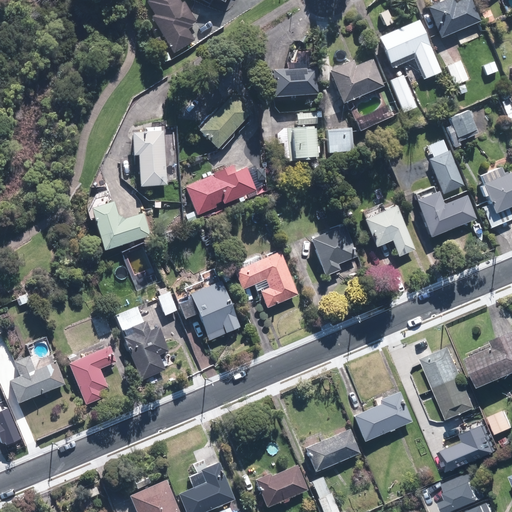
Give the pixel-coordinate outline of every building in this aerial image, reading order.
[(181,3),(179,0),(149,0),(156,13),(153,15),(173,51),(195,40),(191,33),(189,28),(198,23),(186,1),(181,3)] [(441,0),(428,6),(441,36),(481,19),(472,0),(462,0),(457,2),(456,0),(441,0)] [(494,19),(489,9),(481,12),(486,23),(494,19)] [(441,70),(419,19),(379,36),(392,67),(415,58),(423,78),(441,70)] [(344,102),(385,85),(373,58),(356,65),(354,59),(330,69),(344,102)] [(469,79),(460,59),(453,63),(446,65),(455,85),(469,79)] [(494,61),(483,65),(487,75),(498,70),(494,61)] [(274,95),(319,93),(317,65),(280,67),(272,68),(274,95)] [(391,79),(390,80),(403,112),(416,107),(403,74),(391,79)] [(219,147),(252,112),(232,94),(212,115),(210,113),(198,126),(200,128),(199,129),(219,147)] [(393,115),(388,104),(356,118),(361,129),(393,115)] [(478,132),(468,109),(449,117),(452,124),(446,126),(455,147),(460,145),(458,140),(478,132)] [(297,114),(297,124),(318,123),(317,113),(297,114)] [(318,154),(316,126),(314,126),(313,124),(287,127),(290,159),(316,157),(316,154),(318,154)] [(333,128),(327,129),(329,152),(353,150),(351,127),(333,128)] [(139,152),(140,184),(167,183),(165,129),(133,130),(134,153),(139,152)] [(464,185),(449,149),(428,157),(431,164),(443,193),(464,185)] [(200,160),(181,166),(185,178),(204,171),(200,160)] [(186,185),(197,214),(217,206),(216,203),(223,200),(224,203),(257,189),(247,166),(239,169),(236,171),(233,164),(213,172),(214,174),(186,185)] [(511,215),(508,206),(511,203),(511,169),(508,172),(507,170),(503,172),(501,166),(480,174),(484,183),(480,184),(484,194),(488,193),(492,202),(482,206),(491,226),(501,222),(511,217),(511,215)] [(431,235),(476,217),(467,194),(444,203),(439,189),(416,198),(431,235)] [(115,198),(92,205),(105,248),(151,234),(144,211),(130,215),(121,218),(115,198)] [(415,248),(397,204),(366,216),(377,245),(383,242),(392,238),(399,254),(415,248)] [(345,223),(310,237),(326,274),(341,268),(338,262),(358,254),(345,223)] [(281,249),(235,269),(243,287),(247,285),(253,282),(256,290),(260,288),(268,306),(300,293),(281,249)] [(241,325),(221,278),(190,291),(192,294),(179,299),(186,317),(193,314),(199,312),(210,338),(241,325)] [(170,290),(158,295),(165,314),(177,310),(170,290)] [(31,291),(16,298),(20,305),(34,298),(31,291)] [(138,306),(116,314),(142,378),(166,369),(159,353),(169,349),(159,323),(150,327),(146,318),(143,319),(138,306)] [(106,311),(92,317),(99,337),(111,333),(114,332),(106,311)] [(511,331),(510,332),(495,339),(496,341),(468,352),(482,385),(511,372),(511,331)] [(117,360),(110,344),(69,361),(86,403),(103,395),(101,389),(109,386),(101,367),(117,360)] [(440,396),(436,397),(439,404),(443,402),(449,418),(478,406),(453,345),(424,356),(429,368),(425,370),(429,378),(432,377),(440,396)] [(19,401),(66,383),(57,360),(36,368),(30,353),(15,359),(21,374),(10,378),(19,401)] [(359,411),(354,414),(365,440),(413,419),(400,389),(376,399),(377,403),(359,411)] [(21,439),(7,405),(0,408),(0,435),(4,446),(21,439)] [(511,422),(506,409),(490,416),(498,433),(511,426),(511,422)] [(448,420),(429,428),(437,448),(456,439),(448,420)] [(448,468),(495,448),(484,422),(464,430),(467,437),(440,448),(448,468)] [(351,427),(305,446),(315,470),(361,451),(351,427)] [(201,471),(194,474),(198,483),(178,491),(186,511),(201,511),(235,498),(219,460),(200,468),(201,471)] [(271,470),(254,477),(266,506),(281,500),(282,503),(291,499),(289,496),(309,488),(298,462),(273,473),(271,470)] [(443,497),(448,509),(485,494),(475,468),(444,481),(447,488),(449,495),(443,497)] [(170,500),(162,479),(152,483),(146,470),(133,475),(139,489),(130,492),(138,511),(181,511),(175,497),(170,500)] [(313,479),(310,480),(323,511),(340,511),(324,474),(313,479)] [(494,511),(489,499),(456,511),(494,511)]
